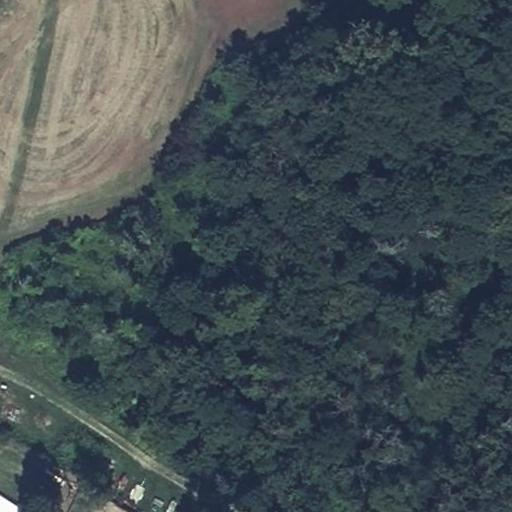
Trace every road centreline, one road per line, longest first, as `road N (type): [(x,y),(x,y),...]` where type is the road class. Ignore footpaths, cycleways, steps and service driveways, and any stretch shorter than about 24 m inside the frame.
road 1 (track): [(0,371),(233,511)]
road 2 (track): [(438,511),(511,405)]
